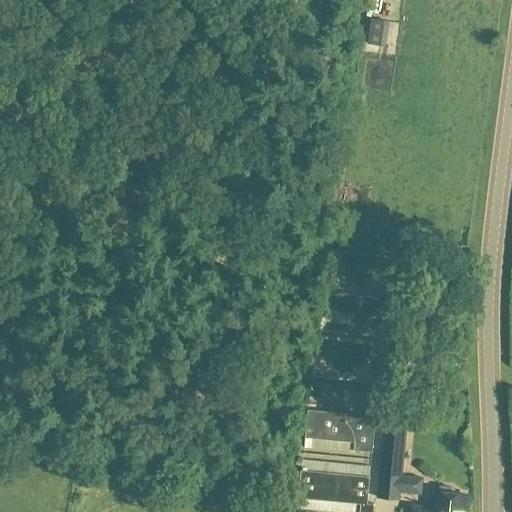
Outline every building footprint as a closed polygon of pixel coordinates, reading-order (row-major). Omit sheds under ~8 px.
[(371,18),(367,43),(381,46),(385,20),(371,18)] [(372,451),(375,415),(307,408),(305,436),(354,440),(353,449),(372,451)] [(401,474),(406,417),(385,416),(378,496),(399,498),(400,490),(422,492),(423,476),(401,474)] [(291,471),(288,495),(290,495),(298,496),(298,497),(297,508),(298,508),(337,511),(373,511),(374,503),(367,502),(370,475),(301,469),(300,472),(293,471),(291,471)] [(438,490),(435,490),(433,508),(413,506),(412,511),(465,511),(467,492),(454,491),(454,488),(452,485),(441,484),(438,486),(438,490)]
